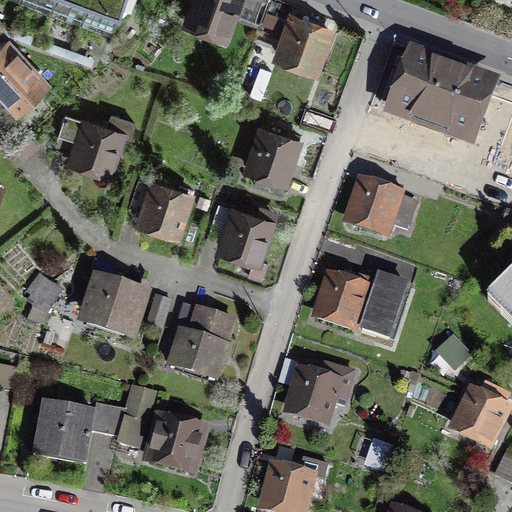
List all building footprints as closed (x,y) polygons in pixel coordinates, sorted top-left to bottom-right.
[(21,0),(20,5),(50,16),(56,0),(21,0)] [(56,0),(50,16),(79,26),(89,0),(56,0)] [(126,0),(89,0),(79,26),(112,38),(126,0)] [(244,3),(236,0),(193,0),(182,31),(227,48),(244,3)] [(335,36),(292,20),(275,66),(318,82),(335,36)] [(50,90),(7,45),(0,52),(0,100),(18,120),(50,90)] [(491,92),(410,63),(388,121),(469,150),(491,92)] [(54,151),(112,171),(130,120),(114,115),(109,130),(66,115),(54,151)] [(300,148),(264,136),(250,176),(286,188),(300,148)] [(451,159),(415,147),(407,171),(443,183),(451,159)] [(511,202),(511,186),(460,168),(452,192),(509,212),(511,202)] [(400,195),(362,181),(348,221),(386,234),(390,224),(399,199),(400,195)] [(136,231),(179,246),(196,199),(152,184),(136,231)] [(399,199),(390,224),(407,230),(416,204),(399,199)] [(279,226),(235,212),(220,259),(263,273),(279,226)] [(42,274),(26,312),(47,321),(63,283),(42,274)] [(145,296),(91,279),(77,324),(131,341),(145,296)] [(331,281),(316,323),(385,347),(405,291),(377,282),(372,295),(331,281)] [(511,285),(490,307),(511,328),(511,285)] [(147,325),(162,330),(171,301),(156,296),(147,325)] [(236,320),(184,305),(176,331),(182,333),(228,347),(236,320)] [(430,330),(418,327),(411,347),(423,351),(430,330)] [(171,368),(217,382),(228,347),(182,333),(171,368)] [(289,409),(325,420),(338,378),(301,368),(289,409)] [(508,406),(471,388),(452,427),(489,445),(508,406)] [(155,395),(132,389),(126,411),(119,437),(117,444),(140,450),(155,395)] [(94,414),(43,404),(35,452),(85,461),(90,430),(94,414)] [(96,404),(94,414),(90,430),(119,437),(126,411),(96,404)] [(200,474),(211,430),(158,417),(147,461),(200,474)] [(373,438),(366,463),(386,469),(393,443),(373,438)] [(511,453),(509,451),(495,475),(510,483),(511,479),(511,453)] [(305,511),(313,484),(274,474),(263,511),(305,511)]
